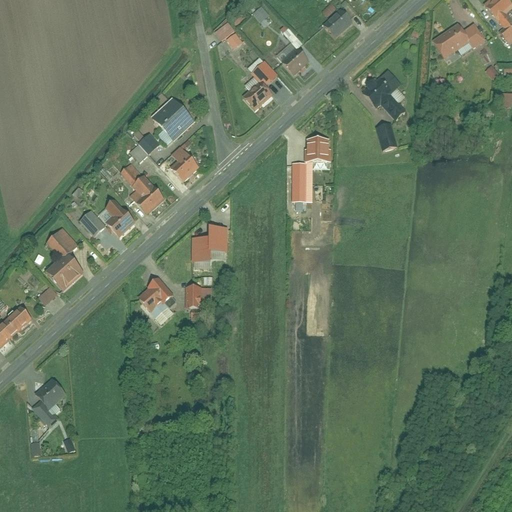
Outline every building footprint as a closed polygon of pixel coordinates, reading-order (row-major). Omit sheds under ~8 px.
[(511,8),(505,0),(492,0),(482,8),(501,32),(498,34),(509,47),(511,44),(511,25),(505,17),(511,11),(511,8)] [(332,7),(323,14),(327,21),(337,14),(332,7)] [(341,12),(322,29),(333,42),(352,25),(341,12)] [(214,33),(220,44),(235,36),(230,25),(214,33)] [(475,25),(462,33),(469,44),(473,51),(486,42),(475,25)] [(458,27),(433,43),(444,60),(469,44),(462,33),(458,27)] [(286,29),(281,32),(293,49),(298,45),(286,29)] [(235,36),(227,42),(233,52),(242,46),(235,36)] [(307,65),(295,53),(280,66),(291,79),(307,65)] [(250,73),(260,85),(242,101),(254,114),(272,99),(261,87),(271,78),(260,65),(250,73)] [(493,83),(499,77),(491,69),(485,75),(493,83)] [(383,83),(362,101),(373,114),(380,108),(391,121),(400,113),(388,100),(393,95),(383,83)] [(511,97),(496,97),(496,107),(511,107),(511,97)] [(193,124),(173,102),(153,120),(173,142),(193,124)] [(390,130),(376,133),(382,156),(397,152),(390,130)] [(144,141),(138,134),(134,137),(140,144),(144,141)] [(306,151),(306,164),(333,164),(333,152),(330,152),(331,141),(308,140),(307,151),(306,151)] [(153,155),(144,143),(129,154),(139,166),(153,155)] [(198,172),(187,159),(171,173),(182,186),(198,172)] [(307,205),(307,166),(292,166),(292,205),(307,205)] [(145,218),(164,202),(155,192),(153,193),(142,182),(140,184),(128,170),(120,178),(134,194),(129,199),(145,218)] [(132,227),(115,205),(106,212),(113,222),(104,229),(114,241),(132,227)] [(94,241),(104,232),(90,216),(80,225),(94,241)] [(194,243),(194,267),(210,267),(210,257),(227,257),(226,231),(208,231),(209,242),(194,243)] [(58,236),(46,246),(60,262),(46,275),(59,290),(81,271),(70,258),(75,254),(58,236)] [(175,300),(158,281),(147,291),(149,293),(138,302),(151,317),(163,306),(165,308),(175,300)] [(50,290),(38,301),(45,309),(58,298),(50,290)] [(201,290),(184,290),(184,313),(200,313),(201,290)] [(20,310),(0,327),(0,351),(32,323),(20,310)] [(52,383),(33,398),(42,409),(35,415),(49,431),(59,423),(50,412),(65,399),(52,383)] [(72,443),(64,444),(66,456),(74,454),(72,443)] [(40,446),(31,446),(31,460),(41,459),(40,446)]
